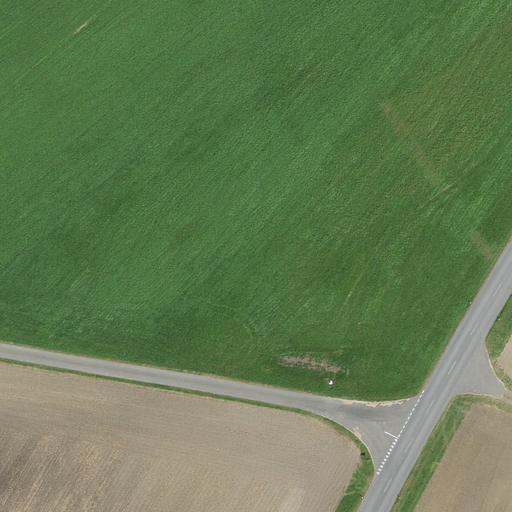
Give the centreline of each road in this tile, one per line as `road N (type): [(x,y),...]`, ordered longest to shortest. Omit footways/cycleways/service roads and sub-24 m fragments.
road 1 (residential): [(0,351),(293,399),(412,438)]
road 2 (tertiary): [(412,438),(511,265)]
